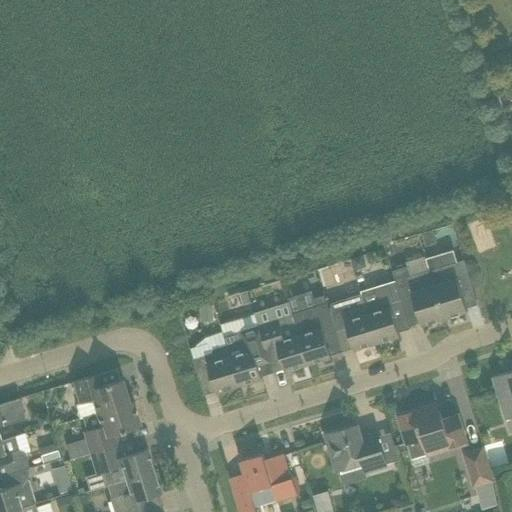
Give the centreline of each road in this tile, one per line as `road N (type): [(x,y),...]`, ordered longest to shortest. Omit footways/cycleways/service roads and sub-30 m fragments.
road 1 (residential): [(182,443),(511,335)]
road 2 (residential): [(0,378),(127,344),(156,365),(182,443)]
